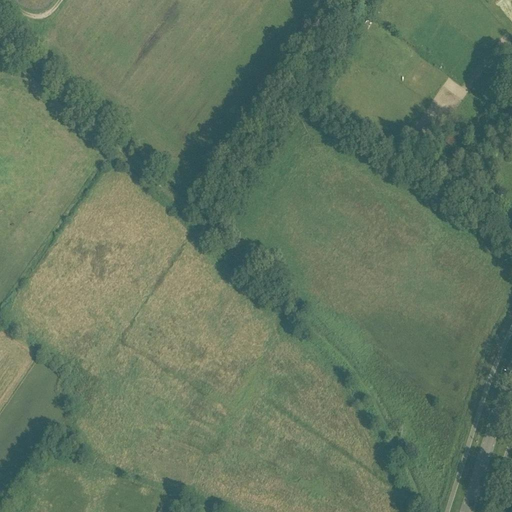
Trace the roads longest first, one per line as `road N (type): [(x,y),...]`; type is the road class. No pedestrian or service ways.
road 1 (track): [(425,511),(365,385),(0,37)]
road 2 (secondary): [(466,511),(511,373)]
